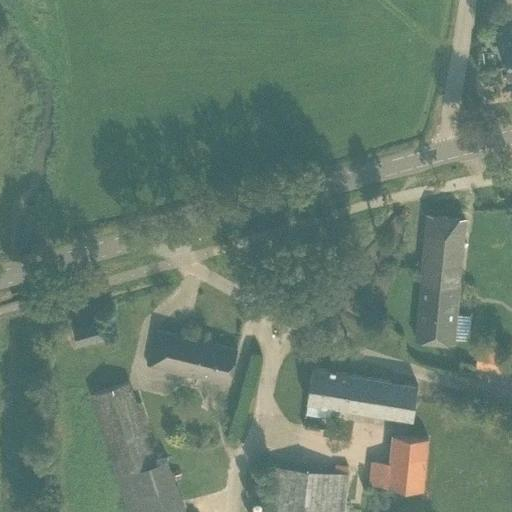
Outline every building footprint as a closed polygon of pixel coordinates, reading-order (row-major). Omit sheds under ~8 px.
[(415,340),(452,343),(465,218),(428,215),(415,340)] [(73,328),(77,343),(103,336),(99,321),(73,328)] [(151,348),(147,364),(198,376),(198,374),(229,382),(233,368),(237,349),(156,329),(151,348)] [(478,346),(477,367),(503,369),(504,347),(478,346)] [(312,367),(306,401),(412,419),(417,384),(312,367)] [(128,381),(92,393),(98,412),(117,473),(154,462),(128,381)] [(387,484),(387,487),(423,491),(428,437),(392,434),(389,461),(371,459),(368,482),(387,484)] [(267,465),(262,511),(342,511),(347,473),(267,465)]
